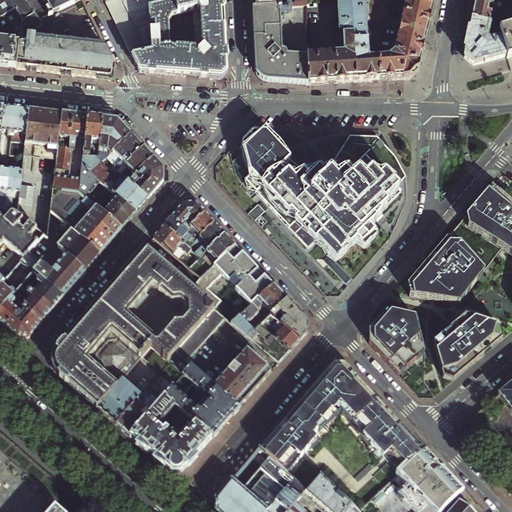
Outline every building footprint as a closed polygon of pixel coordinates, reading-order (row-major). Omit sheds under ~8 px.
[(28,0),(0,0),(0,67),(4,68),(17,70),(20,42),(26,38),(44,27),(41,21),(28,0)] [(60,11),(82,0),(81,0),(43,0),(53,15),(60,11)] [(110,0),(105,3),(106,6),(117,0),(120,0),(124,6),(127,13),(130,20),(134,27),(137,34),(141,41),(144,49),(130,55),(132,59),(150,56),(150,8),(178,0),(110,0)] [(117,0),(106,6),(109,13),(124,6),(120,0),(117,0)] [(221,0),(180,0),(178,0),(150,8),(150,56),(132,59),(136,67),(139,74),(154,75),(170,76),(182,77),(193,78),(219,79),(226,74),(225,66),(224,50),(223,25),(221,0)] [(314,0),(250,0),(251,1),(251,10),(261,9),(278,9),(306,7),(305,2),(314,1),(314,0)] [(342,54),(306,57),(306,58),(307,85),(326,84),(346,83),(379,81),(378,59),(369,60),(368,59),(367,59),(365,59),(365,54),(367,52),(364,0),(336,0),(339,32),(339,33),(340,34),(341,34),(344,34),(344,37),(343,37),(342,38),(342,39),(342,54)] [(434,0),(405,0),(393,52),(387,59),(378,59),(379,81),(393,81),(409,80),(418,71),(429,24),(434,0)] [(486,13),(489,1),(492,2),(491,0),(476,0),(474,11),(472,20),(491,24),(494,24),(499,25),(495,15),(486,13)] [(491,0),(492,2),(495,14),(500,12),(507,9),(503,0),(491,0)] [(109,13),(113,19),(127,13),(124,6),(109,13)] [(261,9),(251,10),(252,16),(252,22),(261,22),(261,9)] [(307,85),(306,58),(286,57),(285,55),(284,53),(282,52),(281,52),(280,51),(278,9),(261,9),(261,22),(252,22),(254,69),(255,72),(255,74),(256,76),(257,78),(259,79),(259,80),(261,81),(264,82),(266,83),(267,83),(276,83),(307,85)] [(63,75),(109,81),(112,76),(113,63),(112,61),(104,46),(100,45),(64,41),(65,31),(70,30),(60,11),(53,15),(41,21),(44,27),(26,38),(20,42),(17,70),(24,71),(63,75)] [(127,13),(113,19),(116,27),(130,20),(127,13)] [(116,27),(120,34),(134,27),(130,20),(116,27)] [(488,39),(491,24),(472,20),(466,47),(464,57),(473,66),(499,58),(506,56),(501,38),(489,41),(488,39)] [(501,38),(506,56),(506,59),(511,57),(511,26),(505,29),(500,31),(501,38)] [(120,34),(123,41),(137,34),(134,27),(120,34)] [(123,41),(126,48),(141,41),(137,34),(123,41)] [(141,41),(126,48),(130,55),(144,49),(141,41)] [(17,110),(4,108),(1,134),(7,135),(6,138),(11,138),(9,158),(23,160),(23,158),(25,146),(29,111),(17,110)] [(45,113),(29,111),(25,146),(23,158),(56,161),(57,150),(61,115),(45,113)] [(270,114),(269,126),(290,127),(290,131),(300,132),(301,126),(315,127),(316,117),(270,114)] [(68,147),(72,116),(67,115),(61,115),(57,150),(68,152),(68,147)] [(77,117),(72,116),(68,147),(78,148),(82,117),(77,117)] [(85,117),(82,117),(78,148),(78,150),(78,153),(83,154),(87,118),(85,117)] [(90,175),(100,166),(98,163),(98,156),(89,155),(90,149),(89,144),(99,145),(102,119),(96,119),(87,118),(83,154),(81,167),(90,175)] [(99,145),(98,156),(98,163),(100,166),(102,163),(113,153),(131,136),(124,129),(117,121),(102,119),(99,145)] [(316,241),(335,262),(342,255),(356,242),(361,247),(374,235),(368,228),(375,222),(374,221),(381,215),(379,213),(386,206),(381,201),(395,187),(395,158),(377,138),(350,137),(333,163),(321,167),(312,171),(298,167),(290,161),(265,135),(253,135),(242,146),(243,153),(263,186),(262,187),(271,197),(288,215),(290,212),(294,216),(291,219),(294,222),(288,228),(307,249),(316,241)] [(118,173),(144,149),(137,142),(131,136),(113,153),(120,161),(116,163),(109,170),(102,163),(100,166),(90,175),(104,186),(118,173)] [(148,154),(144,149),(118,173),(129,183),(153,159),(148,154)] [(69,172),(71,152),(68,152),(57,150),(56,161),(55,170),(69,172)] [(163,170),(153,159),(129,183),(149,200),(163,183),(163,176),(163,170)] [(90,175),(81,167),(80,180),(79,193),(122,231),(130,221),(136,215),(104,186),(90,175)] [(22,172),(0,169),(0,208),(10,214),(12,204),(18,205),(20,186),(22,172)] [(129,183),(118,173),(104,186),(136,215),(145,205),(149,200),(129,183)] [(80,180),(54,177),(52,190),(79,193),(80,180)] [(33,188),(20,186),(18,205),(16,218),(22,220),(29,224),(33,188)] [(511,257),(511,205),(492,188),(486,195),(418,274),(407,287),(409,298),(458,306),(501,251),(511,257)] [(52,190),(50,212),(72,231),(100,256),(113,242),(122,231),(79,193),(52,190)] [(185,231),(204,214),(196,204),(189,205),(183,205),(177,213),(171,219),(185,231)] [(257,205),(247,215),(254,222),(263,213),(263,212),(257,205)] [(209,219),(204,214),(185,231),(197,241),(214,224),(209,219)] [(0,286),(1,286),(4,282),(0,279),(0,247),(4,244),(23,260),(28,254),(38,244),(36,243),(35,244),(30,239),(36,231),(29,225),(23,232),(16,227),(22,220),(16,218),(11,215),(4,223),(0,219),(0,286)] [(185,231),(171,219),(168,223),(164,228),(188,249),(194,244),(197,241),(185,231)] [(192,253),(200,260),(226,236),(220,230),(214,224),(197,241),(194,244),(197,248),(192,253)] [(187,256),(191,251),(188,249),(164,228),(160,232),(154,240),(178,260),(184,253),(187,256)] [(33,273),(63,299),(82,277),(96,261),(100,256),(72,231),(57,248),(67,256),(51,274),(41,265),(33,273)] [(224,258),(236,247),(231,242),(226,236),(200,260),(199,261),(204,265),(207,262),(213,269),(224,258)] [(245,280),(224,258),(213,269),(201,279),(190,270),(178,260),(154,240),(144,251),(214,310),(222,302),(208,290),(222,276),(235,289),(245,280)] [(247,259),(236,247),(224,258),(245,280),(257,269),(247,259)] [(54,370),(55,373),(97,408),(121,380),(141,358),(150,347),(169,363),(170,364),(177,356),(215,311),(214,310),(144,251),(90,313),(55,353),(54,355),(53,358),(52,360),(52,362),(52,364),(52,365),(52,368),(54,370)] [(33,273),(41,265),(28,254),(23,260),(21,263),(29,270),(25,275),(24,275),(23,275),(22,276),(22,277),(22,278),(22,279),(17,285),(16,284),(9,292),(1,286),(0,286),(0,311),(14,296),(23,284),(33,273)] [(245,280),(235,289),(252,307),(274,287),(266,278),(257,269),(245,280)] [(60,303),(63,299),(33,273),(23,284),(53,311),(60,303)] [(50,314),(53,311),(23,284),(14,296),(25,306),(43,322),(50,314)] [(282,295),(274,287),(252,307),(232,326),(248,339),(261,327),(272,316),(287,301),(282,295)] [(4,329),(25,306),(14,296),(0,311),(0,325),(0,326),(4,329)] [(298,312),(287,301),(272,316),(301,341),(305,336),(307,333),(308,322),(298,312)] [(35,332),(43,322),(25,306),(4,329),(11,335),(16,339),(20,339),(29,339),(35,332)] [(177,356),(187,365),(225,320),(215,311),(177,356)] [(424,361),(415,319),(386,312),(369,332),(369,344),(402,380),(424,361)] [(301,341),(272,316),(261,327),(291,352),(297,345),(301,341)] [(500,330),(465,319),(433,345),(442,379),(453,382),(479,360),(502,341),(500,330)] [(291,352),(261,327),(248,339),(280,366),(287,357),(291,352)] [(150,347),(141,358),(160,374),(169,363),(150,347)] [(248,353),(216,390),(241,411),(258,390),(273,373),(248,353)] [(216,390),(187,365),(177,356),(170,364),(182,375),(172,387),(164,396),(174,405),(193,421),(216,440),(230,424),(241,411),(216,390)] [(339,363),(332,364),(280,425),(274,432),(301,459),(311,447),(314,450),(320,443),(313,437),(318,432),(320,433),(342,415),(365,437),(362,441),(382,462),(385,459),(389,463),(381,471),(392,482),(398,476),(427,449),(402,423),(345,363),(339,363)] [(123,431),(129,436),(164,396),(172,387),(159,375),(149,387),(116,425),(123,431)] [(116,425),(149,387),(146,385),(142,384),(140,387),(140,391),(138,394),(121,380),(97,408),(107,417),(116,425)] [(511,383),(498,395),(511,412),(511,383)] [(174,405),(164,396),(129,436),(150,454),(175,476),(187,475),(216,440),(193,421),(177,440),(158,424),(174,405)] [(274,432),(257,452),(268,461),(270,459),(288,474),(301,459),(274,432)] [(428,451),(427,449),(398,476),(408,487),(400,496),(414,511),(440,511),(444,508),(464,490),(444,468),(440,464),(437,462),(435,460),(432,459),(426,453),(428,451)] [(231,482),(215,501),(215,511),(267,511),(276,502),(287,511),(288,511),(300,500),(307,491),(288,474),(270,459),(268,461),(242,491),(231,482)] [(337,477),(328,468),(326,469),(336,479),(337,477)] [(368,468),(353,482),(356,486),(371,472),(368,468)] [(347,511),(352,507),(320,476),(307,491),(300,500),(306,506),(308,504),(314,509),(319,504),(325,510),(327,511),(347,511)] [(473,511),(472,511),(460,501),(461,500),(460,499),(459,500),(458,499),(457,500),(458,501),(452,508),(451,507),(450,508),(451,509),(448,511),(473,511)] [(306,506),(300,500),(288,511),(327,511),(325,510),(323,511),(306,511),(309,508),(306,506)] [(287,511),(276,502),(267,511),(287,511)]
